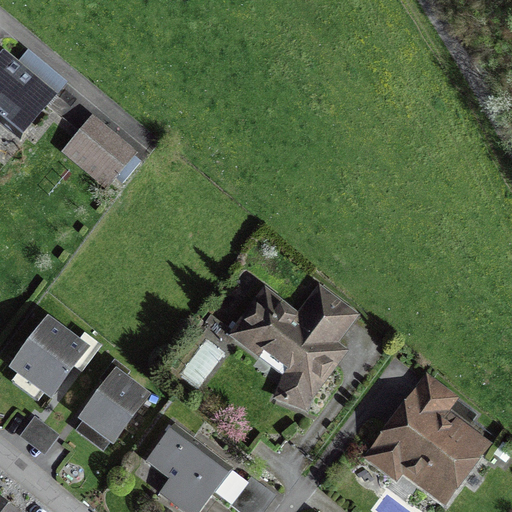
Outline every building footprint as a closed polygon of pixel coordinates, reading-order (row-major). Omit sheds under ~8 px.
[(0,133),(18,148),(64,92),(24,60),(14,73),(0,62),(0,133)] [(132,163),(88,126),(59,161),(104,198),(132,163)] [(291,317),(263,298),(230,346),(285,384),(273,401),(305,423),(348,360),(338,353),(359,323),(309,290),(291,317)] [(83,351),(47,326),(15,369),(51,395),(83,351)] [(149,403),(116,380),(87,422),(120,445),(149,403)] [(456,408),(421,383),(361,468),(395,493),(401,486),(437,511),(446,511),(488,453),(445,422),(456,408)] [(33,444),(47,425),(35,416),(21,435),(33,444)] [(47,425),(33,444),(45,453),(59,434),(47,425)] [(205,511),(230,480),(173,436),(143,475),(166,492),(154,509),(158,511),(205,511)]
